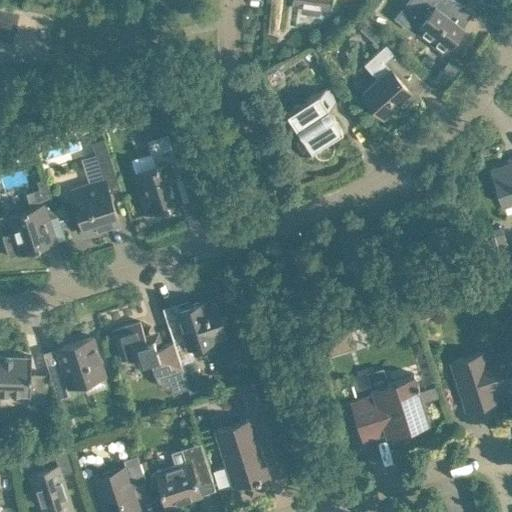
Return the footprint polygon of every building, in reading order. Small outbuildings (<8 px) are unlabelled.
[(291,0),(291,1),(302,3),(301,10),(318,12),(319,5),(330,6),(330,0),(291,0)] [(448,9),(452,0),(420,0),(414,8),(426,16),(415,29),(443,51),(462,26),(449,16),(448,9)] [(374,42),(381,33),(369,22),(361,30),(374,42)] [(410,99),(427,83),(385,44),(365,62),(378,77),(361,92),(383,116),(404,98),(405,98),(410,99)] [(328,86),(287,113),(301,135),(292,141),(302,156),(342,130),(328,108),(338,102),(328,86)] [(71,140),(77,157),(87,153),(81,136),(71,140)] [(120,229),(111,201),(108,190),(119,186),(103,137),(90,141),(103,179),(71,189),(85,233),(117,223),(119,229),(120,229)] [(42,170),(75,161),(70,141),(36,150),(42,170)] [(177,204),(176,201),(170,182),(182,178),(171,146),(151,153),(156,165),(138,171),(146,195),(140,197),(146,214),(177,204)] [(511,195),(511,157),(508,159),(509,163),(491,169),(500,199),(511,195)] [(44,219),(57,215),(46,177),(37,180),(39,188),(26,192),(31,206),(9,213),(15,231),(14,231),(3,235),(9,255),(20,251),(21,252),(51,242),(44,219)] [(308,256),(300,258),(298,259),(301,269),(311,266),(308,256)] [(165,316),(173,340),(181,363),(193,359),(189,346),(215,337),(212,327),(222,323),(216,302),(205,306),(203,300),(176,309),(177,312),(165,316)] [(158,383),(160,383),(161,384),(162,385),(163,386),(165,387),(166,388),(168,388),(170,388),(171,387),(173,392),(189,387),(181,363),(173,340),(159,344),(145,337),(140,321),(115,329),(124,358),(137,354),(140,364),(150,361),(158,383)] [(56,347),(60,361),(63,370),(50,374),(58,399),(72,395),(69,385),(104,374),(92,336),(56,347)] [(466,409),(482,404),(498,398),(496,391),(511,385),(511,349),(485,358),(483,351),(451,361),(466,409)] [(31,356),(0,354),(0,392),(28,393),(28,400),(44,401),(45,373),(30,372),(31,356)] [(349,403),(360,436),(393,425),(395,431),(428,420),(417,386),(418,386),(416,382),(413,373),(385,382),(385,383),(370,388),(373,395),(349,403)] [(254,381),(238,386),(246,411),(262,406),(254,381)] [(439,438),(461,433),(458,417),(435,422),(439,438)] [(217,429),(228,465),(215,469),(214,471),(218,484),(220,485),(233,481),(234,484),(255,477),(255,480),(260,478),(259,476),(267,473),(249,419),(217,429)] [(75,470),(65,441),(52,445),(58,464),(29,474),(41,511),(62,511),(73,509),(62,474),(75,470)] [(197,482),(212,478),(201,441),(181,448),(185,461),(155,470),(166,505),(201,494),(197,482)] [(141,511),(133,485),(146,481),(137,454),(124,459),(126,465),(92,476),(104,511),(141,511)]
